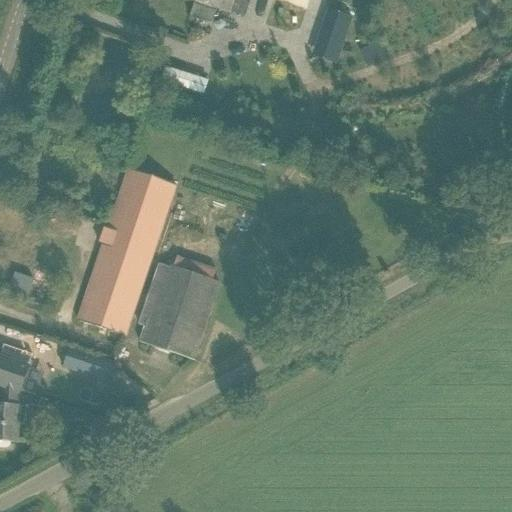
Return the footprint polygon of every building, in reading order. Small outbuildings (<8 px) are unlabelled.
[(189,17),(208,23),(211,24),(216,10),(230,15),(230,13),(240,16),(248,0),(193,0),(194,0),(189,17)] [(339,15),(324,60),(336,64),(351,19),(339,15)] [(185,92),(186,78),(168,77),(167,91),(185,92)] [(77,322),(124,337),(129,322),(149,262),(175,186),(128,170),(77,322)] [(157,264),(136,324),(144,327),(139,343),(193,361),(219,285),(157,264)] [(46,342),(42,353),(64,360),(68,349),(46,342)] [(0,385),(19,392),(31,357),(0,345),(0,385)] [(68,349),(62,367),(108,383),(114,365),(68,349)] [(0,385),(0,449),(7,450),(10,446),(11,442),(15,443),(17,409),(30,405),(37,408),(40,398),(34,396),(34,397),(19,392),(0,385)]
